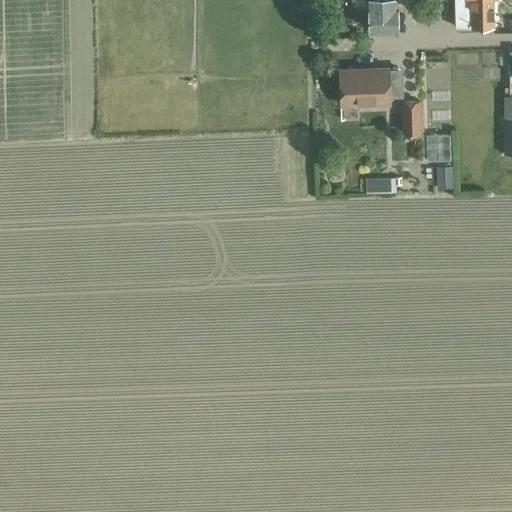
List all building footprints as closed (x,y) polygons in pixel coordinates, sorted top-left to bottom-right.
[(397,5),(394,5),(394,0),(369,0),(369,6),(357,6),(357,18),(369,18),(369,28),(398,27),(397,5)] [(452,0),(453,25),(492,24),(491,0),(452,0)] [(339,69),(340,103),(390,102),(389,67),(339,69)] [(402,100),(403,132),(419,132),(418,100),(402,100)] [(428,124),(431,150),(451,147),(448,122),(428,124)] [(404,166),(373,165),(372,181),(404,182),(404,166)]
